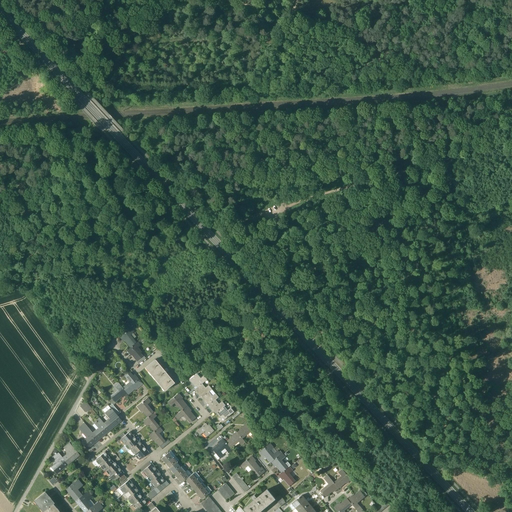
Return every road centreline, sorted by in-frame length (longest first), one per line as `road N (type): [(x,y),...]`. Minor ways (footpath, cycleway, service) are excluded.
road 1 (secondary): [(470,511),(0,11)]
road 2 (track): [(289,250),(275,211),(511,139)]
road 3 (track): [(441,448),(461,407),(452,331),(399,235)]
road 4 (track): [(254,0),(430,70)]
road 5 (residential): [(16,511),(96,368)]
road 6 (track): [(26,280),(178,235)]
road 7 (track): [(0,286),(26,280),(96,368)]
